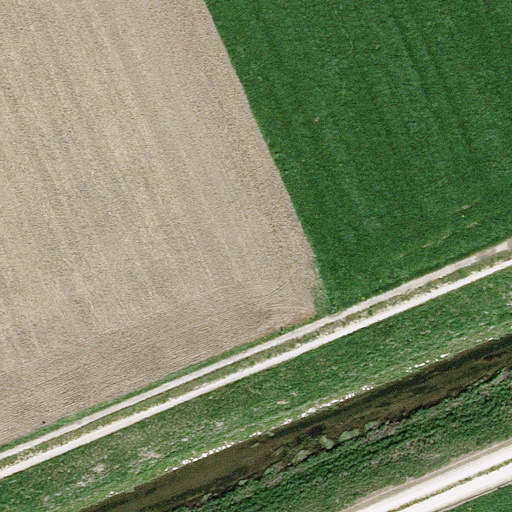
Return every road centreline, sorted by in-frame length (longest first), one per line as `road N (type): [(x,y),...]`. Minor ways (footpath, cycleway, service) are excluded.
road 1 (track): [(0,450),(511,244)]
road 2 (track): [(511,465),(400,511)]
